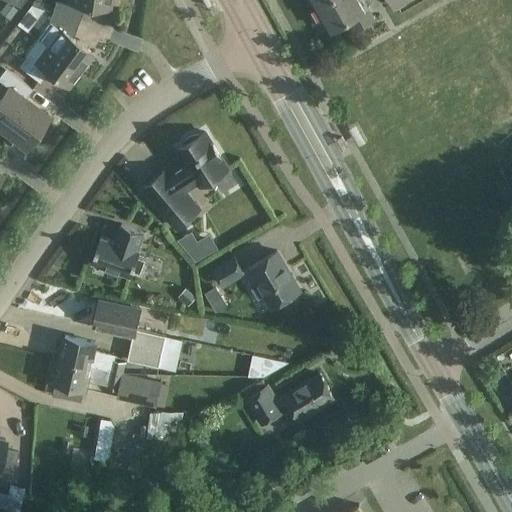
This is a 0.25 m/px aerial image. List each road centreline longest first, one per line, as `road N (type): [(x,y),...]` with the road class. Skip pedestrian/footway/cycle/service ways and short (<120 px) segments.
road 1 (tertiary): [(433,370),(256,42)]
road 2 (unclassified): [(0,298),(146,106),(256,42)]
road 3 (unclassified): [(295,511),(460,418)]
